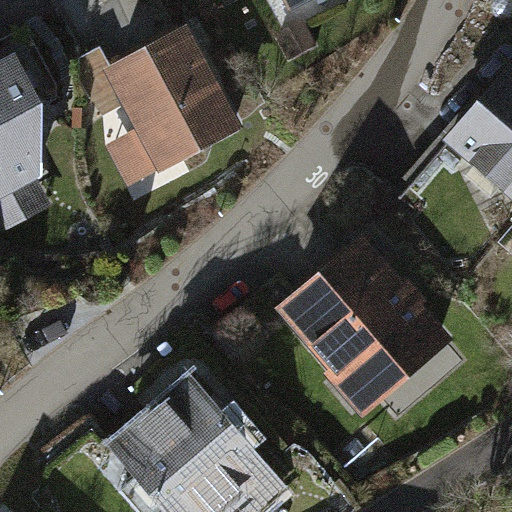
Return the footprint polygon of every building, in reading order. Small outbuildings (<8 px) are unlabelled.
[(313,39),(302,21),(280,34),(290,52),(313,39)] [(185,33),(113,71),(120,83),(163,164),(235,125),(185,33)] [(120,83),(113,71),(100,46),(78,57),(78,81),(90,100),(120,83)] [(0,190),(38,174),(31,158),(38,154),(37,100),(16,58),(0,66),(0,190)] [(511,69),(511,68),(451,137),(511,189),(511,69)] [(362,243),(285,308),(338,370),(349,360),(374,390),(440,335),(362,243)] [(279,485),(193,384),(117,449),(138,474),(120,489),(139,511),(163,511),(168,508),(171,511),(213,511),(235,493),(249,510),(279,485)]
